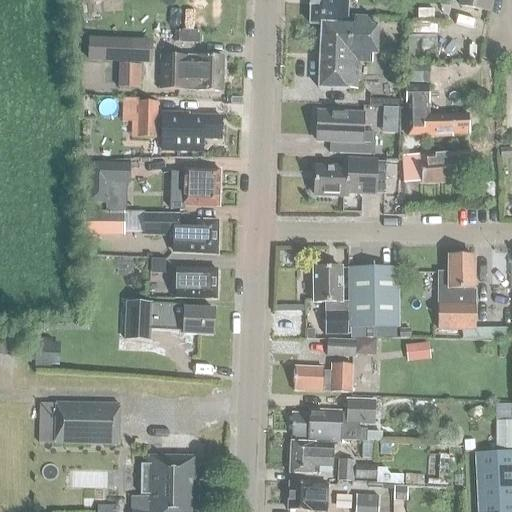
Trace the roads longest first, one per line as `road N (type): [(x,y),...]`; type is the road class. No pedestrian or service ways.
road 1 (tertiary): [(244,511),(254,232)]
road 2 (residential): [(254,232),(511,233)]
road 3 (tertiary): [(254,232),(268,0)]
